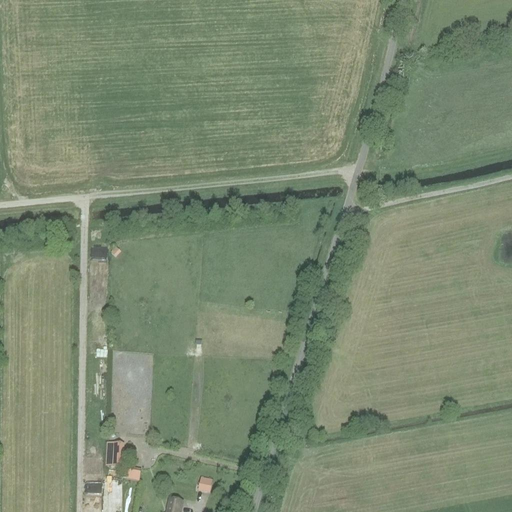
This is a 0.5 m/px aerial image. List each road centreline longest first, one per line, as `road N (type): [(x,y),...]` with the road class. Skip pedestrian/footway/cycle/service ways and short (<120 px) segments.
road 1 (unclassified): [(252,511),(402,0)]
road 2 (track): [(511,151),(396,173),(0,205)]
road 3 (track): [(511,174),(345,209)]
